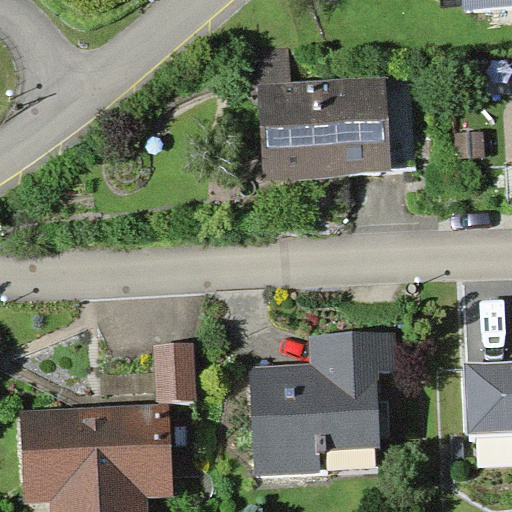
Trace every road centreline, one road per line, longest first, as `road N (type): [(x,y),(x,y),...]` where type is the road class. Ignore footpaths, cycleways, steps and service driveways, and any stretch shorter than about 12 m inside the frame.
road 1 (residential): [(0,277),(511,261)]
road 2 (residential): [(74,102),(196,0)]
